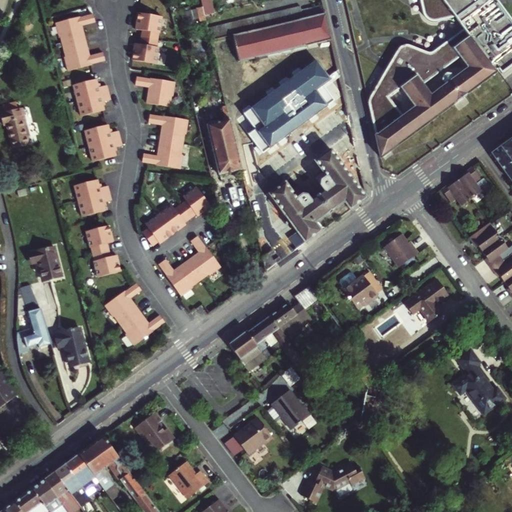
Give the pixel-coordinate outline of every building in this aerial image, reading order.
[(200,0),(204,15),(213,13),(211,7),(209,0),(200,0)] [(357,0),(375,24),(391,45),(377,56),(375,53),(365,60),(367,64),(364,66),(364,67),(363,69),(363,71),(363,74),(364,76),(364,79),(365,81),(366,83),(366,85),(368,87),(369,89),(370,90),(372,92),(372,93),(382,87),(385,94),(388,99),(390,103),(392,105),(394,108),(397,110),(399,112),(402,110),(405,113),(375,135),(380,157),(430,120),(455,102),(458,105),(468,98),(465,95),(495,72),(469,37),(448,52),(446,51),(442,48),(438,47),(433,46),(430,46),(425,46),(421,47),(417,48),(412,43),(423,35),(396,0),(357,0)] [(419,0),(423,14),(426,18),(432,20),(456,16),(469,37),(495,72),(511,59),(511,28),(506,21),(501,24),(491,10),(497,6),(492,0),(419,0)] [(301,10),(303,18),(325,13),(323,4),(301,10)] [(300,6),(293,7),(295,20),(303,18),(301,10),(300,6)] [(285,9),(288,22),(295,20),(293,7),(285,9)] [(185,20),(200,17),(198,8),(183,12),(185,20)] [(285,9),(277,11),(280,23),(288,22),(285,9)] [(269,13),(273,25),(280,23),(277,11),(269,13)] [(156,45),(161,15),(139,12),(137,20),(136,28),(142,29),(140,43),(135,42),(134,49),(132,59),(155,63),(158,46),(156,45)] [(234,34),(233,35),(239,61),(249,58),(253,61),(317,46),(316,42),(330,39),(325,13),(303,18),(295,20),(288,22),(280,23),(273,25),(265,27),(257,29),(249,31),(242,32),(234,34)] [(269,13),(262,15),(265,27),(273,25),(269,13)] [(61,36),(66,56),(64,56),(68,70),(91,64),(92,64),(91,62),(105,59),(104,53),(103,51),(89,55),(82,24),(95,21),(94,17),(93,14),(90,14),(80,17),(79,15),(55,21),(59,36),(61,36)] [(254,16),(257,29),(265,27),(262,15),(254,16)] [(254,16),(247,18),(249,31),(257,29),(254,16)] [(239,20),(242,32),(249,31),(247,18),(239,20)] [(239,20),(231,22),(234,34),(242,32),(239,20)] [(224,23),(227,36),(233,35),(234,34),(231,22),(224,23)] [(224,23),(216,25),(219,38),(227,36),(224,23)] [(219,38),(216,25),(207,27),(210,40),(219,38)] [(232,39),(213,43),(217,58),(235,53),(232,39)] [(293,132),(298,130),(313,127),(312,124),(317,123),(301,58),(278,63),(293,132)] [(146,102),(156,103),(170,106),(171,95),(173,95),(175,80),(150,76),(150,78),(144,77),(137,76),(135,84),(149,86),(146,102)] [(82,115),(103,110),(104,109),(102,101),(110,99),(109,95),(108,87),(107,84),(99,86),(97,78),(95,78),(74,84),(82,115)] [(2,104),(3,112),(16,108),(14,101),(2,104)] [(224,120),(208,124),(206,124),(218,175),(240,169),(226,106),(221,107),(224,120)] [(21,107),(16,108),(3,112),(0,112),(0,117),(2,124),(6,123),(12,147),(28,144),(24,127),(26,126),(21,107)] [(224,120),(221,107),(205,111),(208,124),(224,120)] [(164,117),(154,115),(150,115),(149,117),(148,123),(162,125),(158,155),(144,152),(143,156),(142,161),(148,161),(157,162),(156,164),(181,168),(183,154),(181,154),(184,134),(186,134),(188,120),(164,115),(164,117)] [(85,129),(93,161),(99,159),(116,155),(114,146),(119,145),(122,144),(121,141),(119,132),(118,130),(110,132),(108,124),(107,124),(85,129)] [(316,160),(330,149),(317,131),(316,127),(313,127),(298,130),(300,140),(316,160)] [(511,136),(490,153),(511,182),(511,136)] [(344,202),(350,210),(366,198),(330,149),(316,160),(315,161),(327,177),(322,181),(321,186),(325,190),(311,200),(307,195),(303,194),(298,198),(286,182),(281,185),(271,171),(264,176),(275,190),(269,193),(306,242),(320,231),(315,224),(344,202)] [(463,175),(457,180),(470,199),(482,191),(477,183),(482,180),(471,166),(466,170),(468,172),(463,175)] [(75,184),(83,215),(100,211),(105,209),(104,201),(111,199),(111,195),(109,188),(108,185),(100,187),(98,178),(75,184)] [(460,206),(470,199),(457,180),(450,185),(446,188),(442,191),(450,203),(456,199),(460,206)] [(166,238),(180,228),(186,223),(185,221),(196,213),(198,215),(205,209),(211,205),(197,186),(184,196),(187,199),(175,208),(173,204),(146,223),(149,228),(143,232),(152,245),(158,240),(160,242),(166,238)] [(500,238),(488,222),(488,223),(467,237),(471,243),(473,242),(476,246),(481,252),(500,238)] [(94,260),(98,276),(121,270),(119,259),(117,254),(112,255),(109,242),(114,241),(112,233),(110,224),(103,226),(87,230),(91,246),(93,246),(97,259),(94,260)] [(403,233),(384,246),(398,267),(419,252),(413,244),(412,245),(403,233)] [(199,251),(174,269),(166,258),(163,260),(159,262),(168,274),(167,275),(181,294),(193,286),(192,285),(209,273),(210,274),(222,266),(207,245),(206,246),(198,235),(196,237),(192,240),(199,251)] [(506,247),(500,238),(481,252),(485,257),(488,261),(485,263),(489,268),(511,251),(511,243),(511,244),(506,247)] [(39,260),(43,277),(61,273),(54,245),(32,251),(35,261),(39,260)] [(273,250),(261,258),(264,273),(281,261),(273,250)] [(503,282),(511,274),(511,251),(489,268),(493,273),(495,272),(498,276),(503,282)] [(378,294),(364,275),(356,280),(352,273),(349,273),(340,279),(340,282),(345,288),(344,289),(349,297),(348,297),(350,300),(350,299),(357,309),(378,294)] [(511,274),(503,282),(508,288),(510,291),(508,293),(511,299),(511,274)] [(437,280),(404,305),(413,316),(420,310),(429,323),(443,312),(436,303),(440,301),(441,303),(450,297),(437,280)] [(154,329),(163,322),(165,321),(163,317),(161,314),(149,322),(131,297),(142,289),(139,285),(137,282),(135,284),(126,291),(125,289),(105,304),(114,316),(115,315),(127,332),(126,333),(135,345),(154,330),(154,329)] [(293,296),(294,297),(299,303),(292,308),(287,302),(269,315),(285,337),(310,318),(305,311),(320,299),(309,285),(293,296)] [(27,311),(22,297),(18,298),(18,299),(18,315),(27,312),(41,308),(27,311)] [(49,337),(41,308),(27,312),(31,330),(18,333),(18,338),(19,351),(19,353),(29,350),(28,347),(36,345),(39,358),(53,355),(54,355),(52,349),(50,342),(49,337)] [(297,368),(304,363),(285,337),(269,315),(256,325),(247,331),(258,345),(262,351),(267,357),(279,349),(281,347),(297,368)] [(71,331),(57,334),(61,347),(65,346),(69,364),(88,359),(80,328),(74,330),(73,329),(70,330),(71,331)] [(258,345),(247,331),(246,330),(228,344),(239,359),(258,345)] [(57,334),(49,337),(50,342),(52,349),(61,347),(57,334)] [(258,345),(239,359),(244,365),(251,360),(256,366),(259,363),(255,357),(262,351),(258,345)] [(465,391),(483,415),(505,399),(496,386),(493,388),(477,366),(480,363),(469,348),(455,359),(467,374),(452,385),(459,395),(465,391)] [(262,351),(255,357),(259,363),(267,357),(262,351)] [(251,360),(244,365),(248,372),(256,366),(251,360)] [(378,378),(368,364),(356,372),(367,387),(378,378)] [(378,378),(367,387),(371,393),(397,373),(392,367),(378,378)] [(15,390),(1,372),(0,372),(0,407),(18,394),(15,390)] [(288,390),(271,403),(289,427),(293,427),(310,414),(302,404),(300,405),(288,390)] [(478,419),(483,415),(465,391),(459,395),(478,419)] [(155,412),(136,426),(156,452),(175,438),(167,427),(165,429),(160,422),(162,420),(155,412)] [(273,438),(257,418),(233,437),(247,455),(263,443),(264,445),(273,438)] [(87,448),(114,485),(120,480),(143,511),(158,511),(139,485),(103,436),(87,448)] [(87,448),(75,456),(96,485),(96,484),(99,482),(105,491),(114,485),(87,448)] [(76,482),(84,492),(88,497),(91,495),(94,500),(98,497),(100,495),(95,488),(94,486),(96,485),(75,456),(63,465),(76,482)] [(186,462),(169,475),(188,498),(208,482),(200,470),(195,474),(186,462)] [(308,480),(301,496),(316,502),(322,488),(325,489),(325,487),(333,490),(348,482),(350,486),(363,478),(357,466),(354,468),(351,462),(340,467),(341,469),(334,473),(321,467),(316,477),(313,476),(311,482),(308,480)] [(80,495),(84,492),(76,482),(63,465),(53,472),(83,511),(87,511),(89,511),(81,499),(82,498),(80,495)] [(83,511),(53,472),(44,479),(65,509),(72,505),(76,511),(83,511)] [(67,511),(65,509),(44,479),(39,482),(31,488),(47,511),(48,511),(52,511),(56,510),(57,511),(67,511)] [(105,491),(112,499),(120,493),(114,485),(105,491)] [(45,511),(47,511),(31,488),(13,501),(21,511),(45,511)] [(100,495),(98,497),(103,504),(106,502),(100,495)] [(226,511),(222,506),(224,505),(219,498),(201,511),(226,511)] [(21,511),(13,501),(2,509),(3,511),(21,511)]
